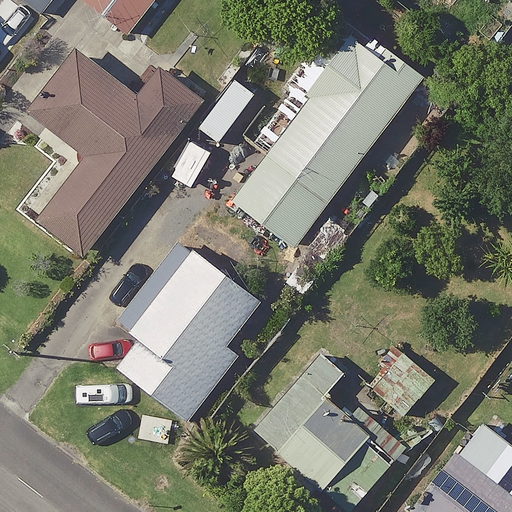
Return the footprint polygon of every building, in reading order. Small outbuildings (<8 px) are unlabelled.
[(40,0),(20,0),(33,10),(40,0)] [(144,0),(79,0),(121,31),(144,0)] [(411,72),(327,12),(280,77),(297,89),(221,197),(286,244),(365,134),(397,157),(419,126),(389,104),(411,72)] [(124,91),(62,43),(15,104),(68,145),(19,208),(73,250),(191,98),(146,63),(124,91)] [(250,296),(164,233),(105,313),(134,334),(111,365),(179,416),(229,350),(216,341),(250,296)] [(425,375),(385,343),(356,379),(396,411),(425,375)] [(337,369),(313,348),(244,426),(338,510),(386,457),(339,415),(315,394),(337,369)] [(511,511),(511,432),(471,402),(442,440),(387,511),(511,511)]
